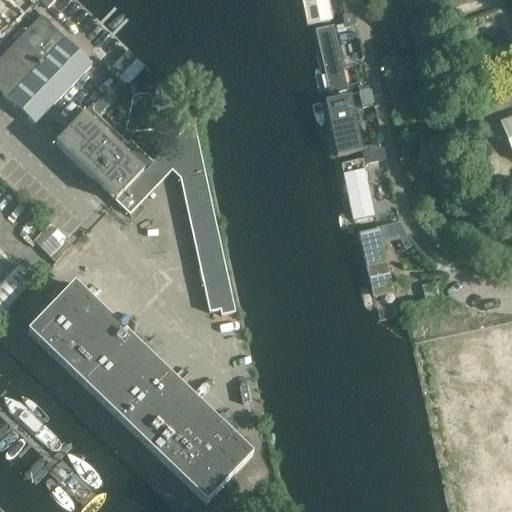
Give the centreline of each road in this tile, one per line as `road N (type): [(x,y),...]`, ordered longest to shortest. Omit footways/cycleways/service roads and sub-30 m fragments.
road 1 (residential): [(511,292),(489,289),(439,260),(402,210),(357,0)]
road 2 (unclassified): [(95,216),(0,124)]
